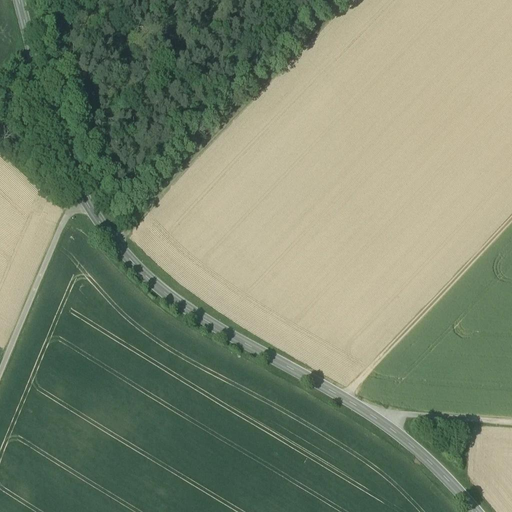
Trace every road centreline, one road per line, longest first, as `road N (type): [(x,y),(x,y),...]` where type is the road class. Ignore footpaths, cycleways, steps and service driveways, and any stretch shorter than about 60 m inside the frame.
road 1 (tertiary): [(479,511),(385,423),(193,313),(142,272),(93,215),(67,166),(17,0)]
road 2 (track): [(115,241),(347,0)]
road 3 (track): [(345,398),(511,216)]
road 4 (track): [(0,375),(68,213),(87,204)]
road 5 (track): [(511,420),(398,412),(385,423)]
